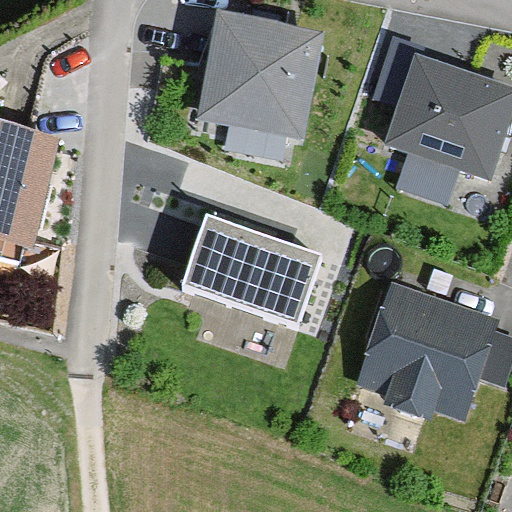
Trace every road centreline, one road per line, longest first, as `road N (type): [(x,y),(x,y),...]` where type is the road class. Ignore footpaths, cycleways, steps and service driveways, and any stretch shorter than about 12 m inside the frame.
road 1 (residential): [(106,0),(84,358)]
road 2 (track): [(95,511),(84,358)]
